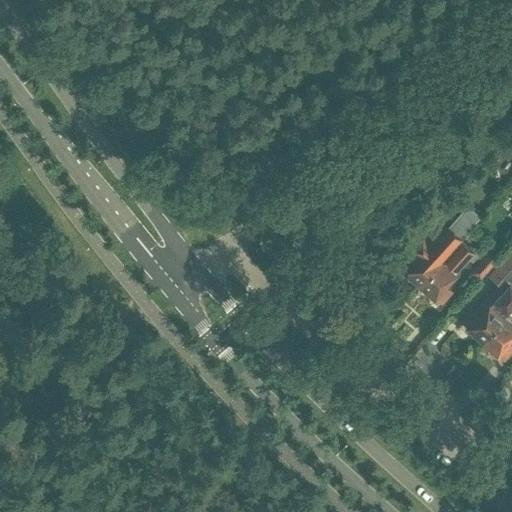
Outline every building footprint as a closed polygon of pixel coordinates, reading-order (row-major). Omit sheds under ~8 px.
[(460,239),(478,217),(468,208),(449,229),(433,215),(404,248),(410,253),(398,265),(408,274),(408,276),(414,282),(417,281),(419,284),(441,260),(460,239)] [(441,260),(419,284),(422,286),(421,288),(427,294),(428,295),(431,294),(440,302),(451,290),(444,283),(467,257),(471,260),(477,254),(469,248),(460,239),(441,260)] [(482,340),(504,316),(511,307),(511,284),(509,283),(511,279),(511,250),(489,275),(497,283),(473,309),(461,321),(471,330),(470,332),(477,338),(480,338),(482,340)] [(487,253),(468,273),(477,281),(496,261),(487,253)] [(511,307),(504,316),(482,340),(485,343),(484,345),(491,350),(493,350),(503,359),(511,348),(511,344),(507,340),(511,334),(511,307)]
